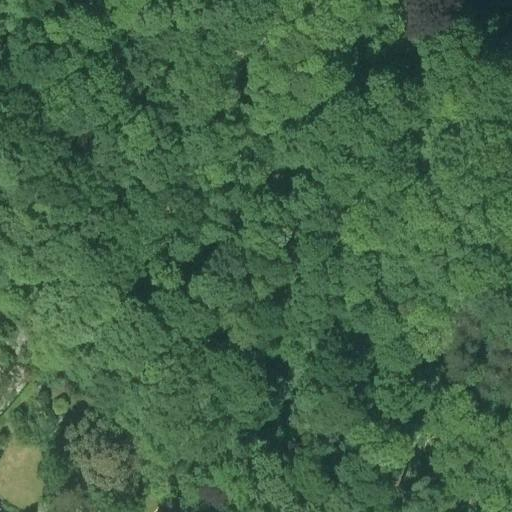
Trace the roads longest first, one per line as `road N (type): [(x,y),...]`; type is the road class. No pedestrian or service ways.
road 1 (track): [(0,46),(154,274),(339,511)]
road 2 (unclassified): [(230,0),(357,179),(511,457)]
road 3 (track): [(304,464),(267,459),(0,240)]
road 4 (unclassified): [(432,0),(411,48),(422,131),(457,180),(511,224)]
